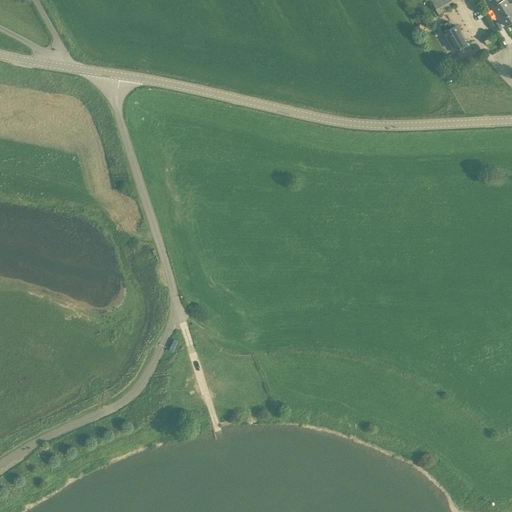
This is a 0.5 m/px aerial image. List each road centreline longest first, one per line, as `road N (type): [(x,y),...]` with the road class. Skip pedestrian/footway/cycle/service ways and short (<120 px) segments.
road 1 (unclassified): [(0,464),(136,391),(169,328),(174,295),(115,105),(115,74)]
road 2 (tertiary): [(115,74),(326,121),(511,120)]
